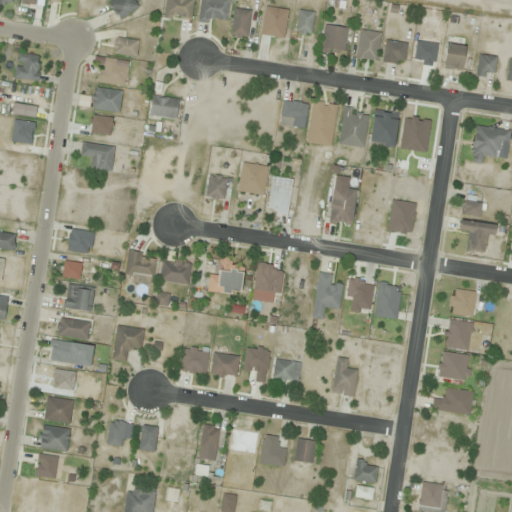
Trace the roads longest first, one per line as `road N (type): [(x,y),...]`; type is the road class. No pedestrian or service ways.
road 1 (residential): [(74,39),(0,508)]
road 2 (residential): [(455,98),(388,511)]
road 3 (residential): [(172,225),(511,278)]
road 4 (residential): [(198,57),(511,106)]
road 5 (residential): [(148,390),(401,430)]
